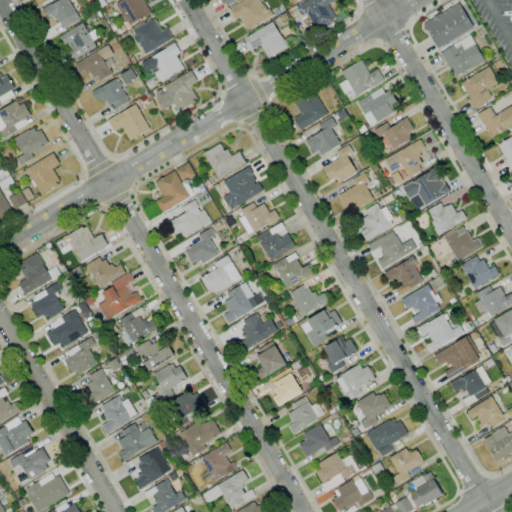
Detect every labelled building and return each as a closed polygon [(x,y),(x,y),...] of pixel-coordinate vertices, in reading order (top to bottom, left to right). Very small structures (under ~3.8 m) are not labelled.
[(64,28),(57,18),(55,20),(52,16),(53,16),(52,15),(48,18),(43,9),(52,3),(53,4),(60,0),(69,0),(80,18),(64,28)] [(130,25),(128,21),(126,23),(121,15),(123,14),(116,4),(122,0),(143,0),(151,12),(130,25)] [(247,30),(240,17),(235,20),(229,10),(245,0),(259,0),(262,5),(264,5),(267,10),(269,9),(273,16),(251,29),(250,28),(247,30)] [(316,30),(306,13),(301,16),(297,8),(302,5),(301,4),(308,0),(335,0),(328,4),(336,18),(316,30)] [(438,49),(423,25),(433,19),(433,18),(441,13),(442,14),(459,4),(473,28),(438,49)] [(280,17),(285,14),(288,19),(283,22),(280,17)] [(146,54),(139,42),(137,44),(133,36),(135,35),(133,30),(154,17),(162,31),(167,28),(173,38),(146,54)] [(269,59),(260,45),(253,49),(246,38),(273,22),(281,37),(282,37),(288,47),(269,59)] [(73,60),(69,52),(71,51),(67,43),(64,45),(59,37),(83,23),(88,33),(95,29),(100,37),(93,41),(97,47),(73,60)] [(456,77),(451,69),(450,69),(441,53),(453,46),(453,45),(470,35),(485,60),(456,77)] [(163,81),(160,77),(158,78),(153,69),(148,73),(142,63),(167,48),(166,48),(175,42),(182,53),(176,56),(184,68),(163,81)] [(100,81),(97,76),(93,79),(90,73),(87,75),(84,70),(79,73),(74,65),(108,45),(114,54),(109,57),(110,59),(112,58),(116,65),(109,69),(112,74),(100,81)] [(356,97),(352,90),(344,94),(339,84),(346,80),(342,71),(362,60),(370,73),(378,69),(378,70),(380,70),(384,78),(383,79),(384,80),(372,88),(371,88),(356,97)] [(475,110),(469,99),(470,99),(466,91),(464,92),(461,87),(462,86),(461,83),(489,66),(499,83),(488,90),(492,98),(487,101),(487,102),(475,110)] [(179,112),(174,104),(163,110),(156,98),(157,98),(156,96),(157,95),(156,93),(161,90),(163,94),(167,91),(164,86),(191,70),(198,82),(191,86),(199,100),(179,112)] [(0,103),(0,73),(2,78),(7,75),(15,88),(11,90),(15,96),(2,104),(1,103),(0,103)] [(116,109),(113,103),(110,105),(107,101),(104,103),(101,98),(97,100),(92,92),(101,87),(101,88),(116,79),(117,82),(119,81),(122,86),(121,87),(126,95),(128,97),(127,98),(129,102),(116,109)] [(370,125),(356,103),(357,102),(382,87),(385,93),(389,90),(397,103),(392,106),(395,112),(376,123),(376,122),(370,125)] [(300,130),(294,119),(302,114),(293,100),(312,88),(328,114),(300,130)] [(4,139),(0,131),(0,110),(17,101),(20,106),(25,103),(32,115),(26,119),(29,124),(4,139)] [(131,141),(122,127),(115,131),(108,120),(120,113),(120,114),(136,105),(150,128),(131,141)] [(493,138),(484,123),(483,124),(477,115),(490,107),(495,115),(499,113),(511,106),(511,128),(509,130),(508,129),(493,138)] [(322,155),(319,150),(314,153),(306,140),(323,131),(319,125),(332,117),(336,126),(331,128),(340,144),(322,155)] [(387,153),(380,141),(383,139),(381,136),(379,138),(374,130),(387,122),(391,128),(407,118),(415,130),(409,134),(412,138),(387,153)] [(21,166),(16,159),(18,158),(16,154),(21,150),(14,139),(30,129),(30,130),(34,128),(36,133),(41,130),(48,143),(31,153),(34,158),(21,166)] [(511,170),(511,171),(505,161),(506,160),(498,145),(511,136),(511,170)] [(409,178),(401,164),(398,166),(399,168),(392,172),(385,160),(420,139),(426,148),(421,151),(421,152),(419,153),(421,156),(419,157),(423,163),(419,166),(421,170),(409,178)] [(219,179),(204,153),(220,144),(225,152),(228,150),(232,157),(240,152),(246,163),(219,179)] [(339,183),(336,177),(330,181),(323,168),(340,158),(337,152),(349,145),(354,153),(348,157),(357,172),(339,183)] [(41,194),(37,186),(35,188),(31,181),(33,180),(31,175),(29,176),(27,172),(28,171),(26,169),(54,153),(61,164),(53,168),(61,183),(41,194)] [(162,213),(156,202),(164,197),(155,182),(175,170),(182,182),(183,182),(176,170),(188,162),(196,175),(186,181),(194,194),(190,196),(191,196),(162,213)] [(232,209),(230,206),(229,207),(223,198),(230,193),(224,182),(249,167),(254,175),(253,175),(257,181),(255,182),(256,184),(259,182),(263,190),(232,209)] [(416,210),(403,187),(436,167),(443,179),(442,179),(445,184),(446,183),(451,191),(445,194),(424,206),(424,205),(416,210)] [(355,211),(352,205),(346,209),(338,196),(355,186),(352,180),(364,173),(370,181),(365,184),(367,187),(367,188),(374,199),(355,211)] [(2,190),(0,186),(0,181),(10,176),(14,182),(2,190)] [(207,190),(203,184),(209,181),(213,186),(207,190)] [(27,200),(22,191),(28,187),(34,196),(27,200)] [(0,220),(0,190),(13,212),(0,220)] [(15,210),(9,198),(20,192),(27,203),(15,210)] [(183,238),(180,233),(175,235),(167,222),(176,217),(177,217),(185,213),(182,208),(196,200),(200,208),(199,208),(201,212),(204,210),(211,222),(183,238)] [(254,233),(241,210),(253,202),(257,208),(264,204),(270,213),(275,210),(280,218),(270,224),(270,223),(254,233)] [(366,241),(360,231),(366,228),(362,220),(357,223),(353,217),(377,203),(381,209),(386,206),(393,219),(391,221),(393,225),(366,241)] [(438,236),(434,228),(431,222),(433,221),(430,215),(431,215),(428,210),(441,203),(444,207),(447,205),(447,206),(451,204),(457,213),(462,210),(467,219),(438,236)] [(271,261),(256,238),(269,230),(270,230),(282,222),(289,234),(296,246),(271,261)] [(82,261),(70,243),(67,244),(63,238),(83,226),(84,228),(87,226),(94,239),(103,233),(109,245),(82,261)] [(203,265),(201,261),(196,264),(195,261),(192,263),(184,250),(201,240),(198,235),(211,227),(216,235),(210,238),(220,255),(203,265)] [(382,269),(378,261),(383,258),(382,256),(383,256),(381,253),(383,251),(380,247),(372,252),(368,245),(393,230),(401,245),(411,239),(417,248),(382,269)] [(458,262),(444,238),(457,230),(460,235),(467,231),(473,241),(478,238),(483,246),(458,262)] [(281,291),(277,284),(283,281),(277,270),(276,270),(273,265),(286,257),(286,258),(295,252),(299,258),(297,259),(302,268),(308,265),(313,273),(287,288),(281,291)] [(25,295),(18,284),(26,280),(17,265),(38,253),(48,270),(56,265),(62,275),(52,281),(51,280),(25,295)] [(216,293),(213,288),(208,291),(201,278),(217,268),(215,263),(227,256),(231,262),(232,262),(241,278),(235,281),(236,282),(219,292),(219,291),(216,293)] [(399,297),(395,290),(403,285),(399,279),(397,280),(395,278),(390,281),(385,273),(395,267),(409,259),(413,256),(417,263),(414,265),(424,282),(399,297)] [(475,289),(461,265),(476,256),(480,262),(483,260),(489,269),(494,266),(499,274),(475,289)] [(100,288),(90,271),(86,265),(99,258),(102,262),(106,260),(109,265),(112,264),(113,267),(115,266),(116,268),(121,265),(126,273),(100,288)] [(107,321),(98,305),(106,300),(105,299),(104,299),(101,294),(102,293),(103,292),(103,291),(112,286),(111,284),(129,273),(135,282),(126,287),(132,296),(137,292),(142,301),(116,316),(107,321)] [(50,319),(48,315),(44,317),(43,315),(39,318),(31,305),(36,301),(33,296),(58,282),(63,289),(55,293),(65,309),(50,319)] [(229,324),(224,315),(227,313),(227,312),(229,311),(224,302),(229,298),(227,294),(245,283),(253,296),(260,292),(265,301),(253,308),(254,309),(229,324)] [(304,316),(294,299),(293,299),(290,293),(303,285),(305,290),(309,288),(313,293),(315,292),(318,296),(318,295),(319,296),(324,293),(329,301),(320,307),(319,306),(304,316)] [(416,325),(411,318),(420,313),(417,309),(415,310),(412,306),(407,309),(402,301),(428,285),(435,296),(437,294),(441,300),(436,302),(441,309),(416,325)] [(511,303),(491,317),(477,293),(489,286),(493,291),(500,287),(505,297),(511,293),(511,294),(511,303)] [(77,305),(69,292),(77,288),(85,300),(77,305)] [(128,349),(120,336),(127,332),(120,320),(142,307),(145,312),(140,316),(143,321),(146,319),(148,323),(153,320),(158,329),(149,335),(149,333),(134,343),(135,345),(128,349)] [(511,341),(502,347),(497,339),(503,336),(494,320),(511,309),(511,341)] [(62,348),(59,342),(54,345),(47,333),(53,329),(50,324),(74,310),(88,332),(62,348)] [(314,347),(307,334),(305,334),(300,325),(308,321),(308,320),(325,310),(328,315),(335,311),(342,323),(324,333),(328,339),(314,347)] [(245,352),(239,343),(245,339),(244,338),(245,338),(243,335),(246,333),(242,328),(246,326),(243,321),(256,313),(259,318),(263,324),(271,319),(278,331),(245,352)] [(442,345),(443,345),(432,352),(428,345),(433,342),(428,334),(423,336),(418,328),(428,322),(429,323),(443,314),(444,316),(447,314),(449,317),(446,320),(453,331),(467,322),(471,328),(455,338),(455,337),(442,345)] [(332,374),(327,366),(329,365),(325,359),(330,356),(324,347),(342,336),(345,342),(351,338),(358,351),(342,361),(345,366),(332,374)] [(78,375),(75,370),(72,373),(64,360),(69,357),(67,352),(91,337),(96,344),(89,348),(98,363),(78,375)] [(453,367),(451,364),(448,366),(445,361),(439,364),(434,356),(466,337),(480,361),(449,380),(444,372),(453,367)] [(150,371),(140,354),(139,354),(136,348),(149,340),(152,344),(155,343),(158,348),(167,343),(175,356),(150,371)] [(261,380),(256,371),(262,367),(260,363),(261,362),(257,356),(260,354),(258,350),(272,341),(275,346),(276,345),(287,364),(261,380)] [(113,372),(108,363),(115,358),(121,367),(113,372)] [(163,401),(154,388),(160,384),(154,374),(169,364),(169,365),(172,364),(175,368),(180,366),(187,378),(170,389),(174,394),(163,401)] [(348,402),(343,394),(344,394),(336,380),(341,376),(340,375),(360,364),(362,369),(368,366),(376,379),(367,384),(366,384),(359,388),(362,394),(348,402)] [(467,407),(462,400),(469,396),(466,391),(463,393),(461,389),(455,392),(450,384),(461,377),(461,378),(482,366),(491,382),(485,386),(489,393),(478,399),(478,401),(467,407)] [(277,407),(272,398),(278,395),(269,380),(291,367),(295,374),(293,375),(303,392),(277,407)] [(92,405),(87,397),(91,394),(91,393),(92,393),(87,384),(92,380),(90,376),(102,369),(105,374),(115,391),(92,405)] [(0,423),(0,390),(5,387),(8,394),(2,398),(5,402),(8,400),(10,404),(11,404),(11,405),(15,403),(20,411),(0,423)] [(180,427),(167,404),(188,391),(191,396),(196,392),(204,406),(198,409),(201,415),(190,421),(180,427)] [(364,429),(360,422),(366,418),(357,402),(373,392),(376,396),(379,394),(380,396),(384,393),(392,406),(375,417),(378,421),(364,429)] [(107,434),(102,426),(109,421),(103,413),(95,418),(91,411),(102,404),(103,405),(118,396),(122,403),(128,399),(137,414),(131,418),(131,419),(107,434)] [(294,435),(289,426),(294,423),(288,413),(295,409),(293,404),(305,397),(308,402),(309,402),(312,406),(318,402),(325,414),(318,418),(319,419),(304,428),(305,429),(294,435)] [(493,427),(490,422),(486,424),(486,423),(483,425),(477,416),(472,420),(467,412),(491,397),(502,415),(507,412),(506,411),(511,407),(511,416),(510,418),(509,417),(505,420),(493,427)] [(6,456),(0,446),(0,428),(18,417),(22,423),(25,421),(33,433),(27,437),(30,442),(6,456)] [(193,457),(189,449),(187,451),(185,447),(187,446),(179,433),(202,419),(205,423),(208,421),(209,424),(214,421),(221,434),(204,444),(207,449),(193,457)] [(383,457),(378,450),(377,451),(367,434),(390,420),(390,421),(392,419),(395,424),(401,421),(408,433),(391,444),(395,449),(383,457)] [(124,461),(119,453),(123,450),(123,449),(118,441),(125,436),(122,431),(135,423),(138,429),(139,428),(141,432),(150,427),(158,442),(147,448),(146,447),(134,454),(134,456),(124,461)] [(307,457),(299,444),(306,440),(303,434),(320,424),(330,440),(336,437),(340,444),(326,452),(323,448),(307,457)] [(511,452),(497,462),(484,440),(491,435),(491,434),(504,426),(509,435),(511,433),(511,452)] [(215,481),(201,458),(226,443),(232,451),(225,455),(230,464),(234,462),(238,469),(227,475),(227,474),(215,481)] [(20,464),(13,469),(9,461),(23,453),(25,458),(43,447),(50,460),(46,463),(49,469),(30,480),(20,464)] [(140,489),(135,481),(140,478),(139,476),(143,474),(138,465),(141,463),(138,459),(157,447),(171,470),(140,489)] [(395,486),(390,478),(399,473),(389,458),(406,448),(408,451),(410,450),(411,452),(417,449),(425,462),(408,472),(411,477),(395,486)] [(326,493),(321,485),(323,483),(316,471),(321,469),(318,464),(337,452),(342,460),(350,455),(359,470),(344,479),(345,481),(326,493)] [(231,509),(227,503),(228,503),(223,494),(208,503),(202,494),(218,485),(243,470),(248,478),(243,481),(244,483),(242,485),(244,487),(242,489),(245,493),(252,489),(256,496),(244,503),(243,502),(231,509)] [(418,507),(410,494),(416,490),(411,481),(422,475),(423,476),(430,472),(443,495),(425,505),(424,504),(418,507)] [(38,511),(28,496),(29,495),(25,489),(38,481),(41,486),(59,475),(70,493),(38,511)] [(341,511),(333,499),(338,496),(335,491),(337,490),(337,489),(352,480),(354,482),(361,478),(369,491),(374,499),(359,507),(357,502),(341,511)] [(164,511),(152,511),(151,509),(157,505),(154,500),(157,499),(154,494),(147,499),(144,493),(168,479),(176,493),(181,490),(186,499),(164,511)] [(408,511),(400,511),(395,504),(406,497),(413,509),(408,511)] [(236,511),(254,501),(257,506),(262,503),(267,511),(236,511)] [(48,511),(66,502),(69,507),(75,503),(80,511),(48,511)]
